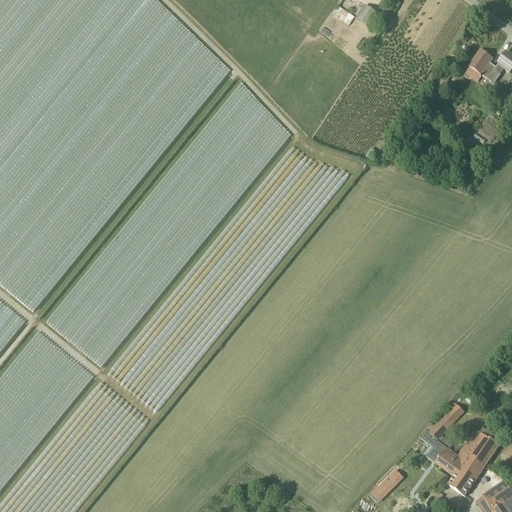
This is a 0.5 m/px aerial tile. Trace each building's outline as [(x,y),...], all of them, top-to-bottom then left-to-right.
[(370,29),(370,28),(379,15),(364,6),(355,19),(370,29)] [(331,14),(341,21),(348,27),(351,22),(343,17),(334,11),(331,14)] [(496,69),(489,64),(493,60),(480,51),(464,73),(476,82),(481,76),(487,81),(494,72),(499,76),(503,71),(509,76),(511,71),(511,58),(506,54),(496,69)] [(441,92),(452,77),(449,74),(455,66),(453,65),(457,59),(451,55),(442,70),(432,86),(436,89),(434,92),(437,94),(439,91),(441,92)] [(423,144),(427,136),(421,133),(417,141),(423,144)] [(317,193),(328,202),(347,178),(330,165),(326,170),(319,164),(312,172),(318,176),(313,182),(321,188),(317,193)] [(426,432),(430,437),(436,443),(437,442),(446,449),(447,448),(449,450),(453,445),(442,437),(465,413),(453,402),(425,432),(426,432)] [(458,456),(449,450),(447,448),(446,449),(435,464),(453,478),(447,486),(465,498),(499,447),(488,439),(492,435),(482,428),(479,432),(476,430),(461,451),(458,456)] [(430,437),(426,432),(421,438),(425,442),(430,437)] [(387,496),(399,484),(398,483),(402,478),(395,471),(378,488),(387,496)] [(511,495),(504,484),(483,498),(481,499),(490,511),(509,511),(505,505),(511,500),(511,495)]
